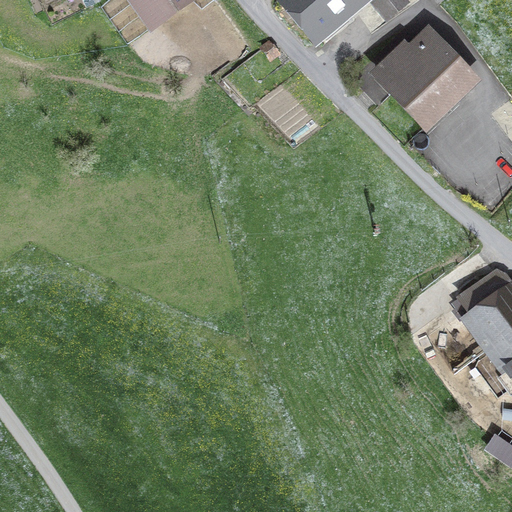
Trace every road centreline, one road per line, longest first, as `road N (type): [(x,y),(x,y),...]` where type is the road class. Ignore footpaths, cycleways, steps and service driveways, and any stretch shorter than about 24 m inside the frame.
road 1 (unclassified): [(511,267),(445,213),(246,0)]
road 2 (track): [(486,246),(423,274),(395,312),(429,385),(459,418),(511,445)]
road 3 (track): [(73,511),(0,404)]
